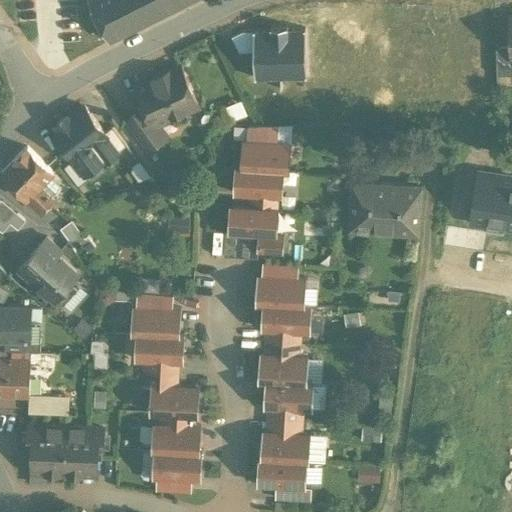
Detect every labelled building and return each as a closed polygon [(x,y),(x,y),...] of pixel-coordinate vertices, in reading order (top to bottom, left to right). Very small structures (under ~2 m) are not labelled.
[(89,0),(109,39),(187,0),(89,0)] [(418,20),(402,21),(402,34),(418,34),(418,20)] [(255,76),(280,75),(279,24),(270,24),(270,28),(253,29),(254,48),(255,76)] [(279,24),(280,75),(305,75),(303,27),(287,28),(287,24),(279,24)] [(254,48),(253,29),(242,29),(231,34),(239,49),(254,48)] [(431,35),(433,93),(481,91),(480,34),(431,35)] [(405,87),(404,40),(386,41),(386,38),(376,38),(376,41),(357,41),(357,40),(330,40),(331,89),(334,89),(334,94),(359,94),(359,88),(405,87)] [(510,46),(495,46),(496,74),(511,73),(511,61),(511,57),(510,46)] [(233,50),(223,55),(238,87),(248,82),(233,50)] [(179,64),(135,84),(145,104),(154,124),(158,122),(172,115),(174,119),(178,121),(186,117),(187,113),(186,109),(197,104),(179,64)] [(107,133),(84,104),(69,116),(67,113),(56,122),(57,125),(50,130),(84,173),(102,159),(104,162),(117,151),(105,135),(107,133)] [(145,104),(125,119),(146,148),(166,133),(158,122),(154,124),(145,104)] [(266,124),(247,124),(246,139),(265,140),(266,124)] [(246,139),(242,138),(242,140),(242,141),(241,164),(241,165),(282,168),(288,169),(289,141),(265,140),(246,139)] [(52,171),(26,145),(14,157),(15,157),(1,171),(27,197),(41,210),(53,198),(50,195),(39,184),(49,174),(52,171)] [(282,168),(241,165),(241,164),(235,164),(234,189),(233,191),(249,192),(277,194),(281,194),(282,168)] [(511,174),(477,169),(469,222),(511,228),(511,174)] [(60,185),(49,174),(39,184),(50,195),(60,185)] [(420,186),(352,181),(349,227),(418,232),(420,186)] [(277,194),(249,192),(248,204),(276,206),(277,194)] [(0,225),(9,232),(22,212),(1,197),(0,198),(0,225)] [(248,204),(230,203),(228,228),(228,229),(228,231),(237,231),(258,232),(276,233),(277,206),(276,206),(248,204)] [(237,231),(228,231),(228,229),(224,229),(223,254),(236,255),(237,231)] [(258,232),(237,231),(236,255),(257,256),(258,232)] [(77,265),(43,235),(20,262),(54,293),(77,265)] [(297,263),(263,261),(262,273),(296,275),(297,263)] [(262,273),(258,273),(256,301),(263,301),(263,300),(303,303),(303,302),(305,276),(296,275),(262,273)] [(0,301),(2,302),(10,286),(0,281),(0,301)] [(172,293),(137,290),(137,304),(171,306),(172,293)] [(303,303),(263,300),(263,301),(261,327),(265,327),(300,329),(308,330),(310,302),(303,302),(303,303)] [(29,304),(0,302),(0,339),(28,340),(29,304)] [(137,304),(133,304),(131,331),(136,332),(136,331),(179,333),(179,332),(180,311),(180,306),(171,306),(137,304)] [(300,329),(265,327),(265,339),(299,341),(300,329)] [(179,333),(136,331),(136,332),(135,358),(144,358),(178,360),(182,360),(182,358),(183,332),(179,332),(179,333)] [(299,341),(265,339),(264,351),(298,353),(299,341)] [(10,351),(0,350),(0,391),(28,393),(29,360),(11,359),(10,351)] [(264,351),(260,351),(258,378),(265,379),(265,378),(306,380),(307,354),(298,353),(264,351)] [(178,360),(144,358),(143,370),(177,372),(178,360)] [(177,372),(143,370),(142,383),(151,384),(151,383),(177,384),(177,372)] [(306,380),(265,378),(265,379),(264,405),(268,405),(302,407),(311,407),(313,380),(306,380)] [(177,384),(151,383),(151,384),(150,410),(160,411),(194,412),(197,413),(198,387),(198,385),(177,384)] [(64,394),(28,393),(28,411),(64,412),(64,394)] [(302,407),(268,405),(267,417),(301,419),(302,407)] [(194,412),(160,411),(159,422),(194,423),(194,412)] [(301,419),(267,417),(266,429),(301,431),(301,419)] [(159,422),(153,421),(152,449),(154,449),(154,448),(199,451),(199,450),(200,426),(201,424),(194,423),(159,422)] [(102,426),(28,423),(27,448),(32,448),(32,470),(45,470),(96,472),(96,451),(101,451),(102,426)] [(266,429),(262,429),(261,454),(261,455),(306,458),(306,459),(308,459),(309,431),(301,431),(266,429)] [(199,451),(154,448),(154,449),(153,475),(156,475),(191,477),(200,477),(200,475),(201,450),(199,450),(199,451)] [(306,458),(261,455),(261,454),(259,454),(257,482),(276,483),(304,485),(304,483),(306,459),(306,458)] [(382,478),(382,462),(359,462),(360,478),(382,478)] [(191,477),(156,475),(156,488),(190,489),(191,477)] [(304,485),(276,483),(275,496),(310,498),(310,484),(304,483),(304,485)]
